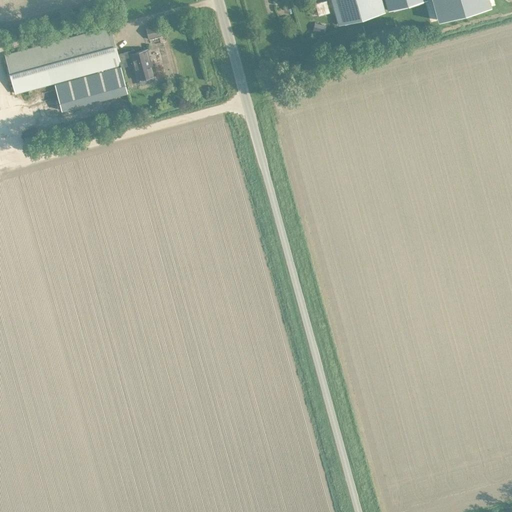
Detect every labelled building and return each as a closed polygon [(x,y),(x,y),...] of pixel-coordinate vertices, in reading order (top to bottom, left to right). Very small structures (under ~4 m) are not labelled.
[(329,0),(336,23),(383,10),(379,0),(329,0)] [(383,0),(386,9),(417,0),(383,0)] [(430,0),(435,16),(488,2),(487,0),(430,0)] [(146,38),(160,34),(156,22),(143,27),(146,38)] [(118,63),(115,53),(108,25),(2,54),(13,92),(51,82),(118,63)] [(128,49),(115,53),(118,63),(119,66),(130,62),(135,78),(137,78),(139,83),(153,80),(146,57),(147,56),(144,45),(135,47),(136,50),(128,52),(128,49)] [(63,81),(52,84),(59,109),(70,106),(80,103),(109,95),(125,91),(118,66),(118,65),(102,70),(95,72),(80,76),(63,81)] [(42,95),(43,106),(52,105),(50,94),(42,95)]
